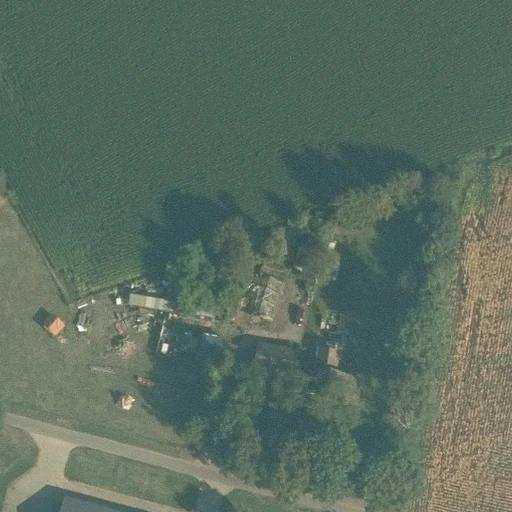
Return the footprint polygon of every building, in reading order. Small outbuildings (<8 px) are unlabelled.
[(300,250),(293,269),(314,276),(320,257),(300,250)] [(259,280),(248,314),(273,322),(291,269),(267,260),(260,280),(259,280)] [(51,317),(41,327),(55,340),(64,329),(51,317)] [(178,359),(186,326),(169,322),(161,355),(178,359)] [(217,371),(225,342),(201,335),(192,364),(217,371)] [(301,354),(258,346),(252,378),(295,386),(301,354)] [(319,353),(315,378),(301,376),(297,402),(305,404),(304,408),(320,411),(321,406),(354,412),(358,385),(335,382),(339,356),(319,353)]
